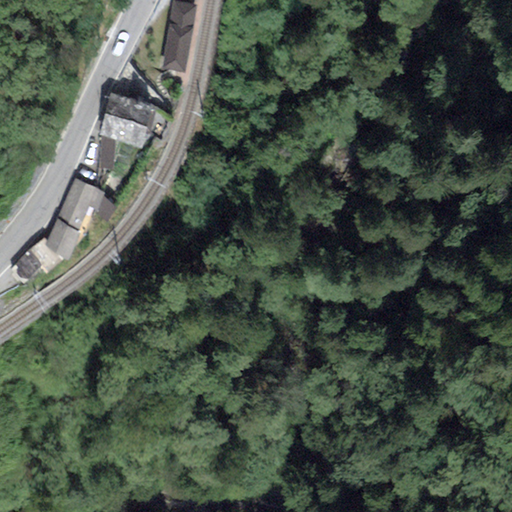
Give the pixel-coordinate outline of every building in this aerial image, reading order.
[(194,5),(175,2),(164,62),(183,66),(194,5)] [(151,107),(110,96),(99,137),(140,147),(151,107)] [(103,192),(73,178),(46,240),(42,249),(66,259),(89,206),(96,209),(101,196),(103,192)] [(101,196),(96,209),(106,221),(117,209),(101,196)] [(46,240),(44,238),(13,265),(28,279),(42,267),(48,274),(66,259),(42,249),(46,240)]
